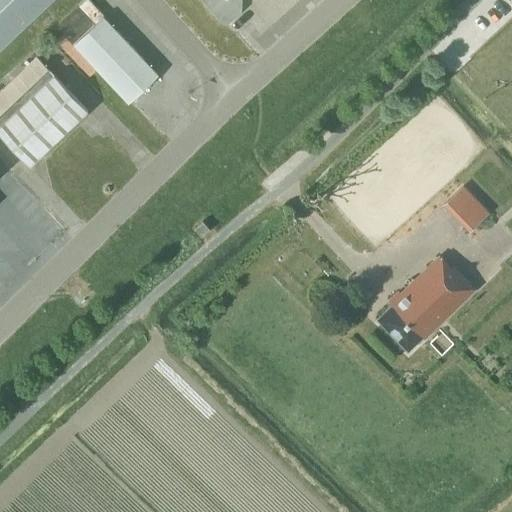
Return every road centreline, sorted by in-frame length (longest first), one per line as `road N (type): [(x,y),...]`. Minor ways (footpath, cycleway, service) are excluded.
road 1 (unclassified): [(0,332),(233,100)]
road 2 (unclassified): [(233,100),(343,0)]
road 3 (unclassified): [(233,100),(142,0)]
